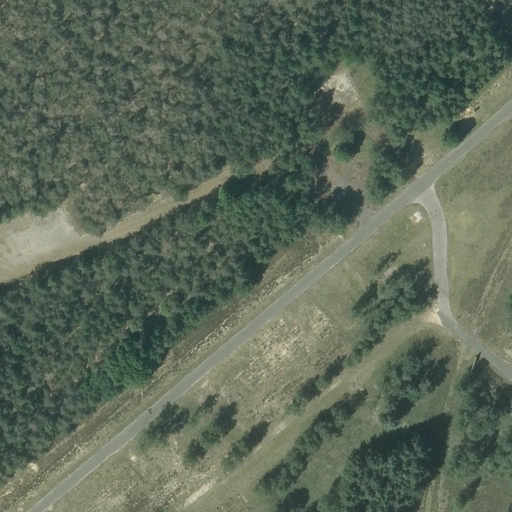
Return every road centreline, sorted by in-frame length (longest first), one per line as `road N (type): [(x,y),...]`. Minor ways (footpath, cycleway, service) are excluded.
road 1 (track): [(35,511),(511,108)]
road 2 (track): [(0,283),(256,166),(366,228)]
road 3 (track): [(419,186),(439,227),(444,308),(511,371)]
